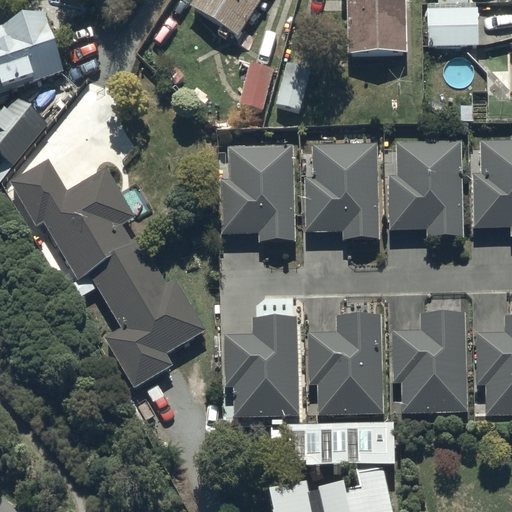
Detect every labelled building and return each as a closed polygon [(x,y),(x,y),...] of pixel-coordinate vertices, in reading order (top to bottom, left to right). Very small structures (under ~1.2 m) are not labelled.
[(197,0),(189,14),(238,44),(265,0),(197,0)] [(404,0),(339,0),(340,6),(345,5),(348,63),(408,60),(404,0)] [(478,13),(425,14),(425,21),(428,21),(428,54),(459,53),(459,57),(468,56),(468,52),(479,51),(478,13)] [(0,99),(63,81),(44,20),(0,32),(0,99)] [(273,73),(249,67),(238,111),(262,117),(273,73)] [(311,73),(285,67),(274,111),(300,118),(311,73)] [(15,103),(0,121),(0,186),(47,129),(15,103)] [(450,167),(452,221),(489,220),(489,228),(511,227),(511,132),(458,134),(459,167),(450,167)] [(365,169),(367,222),(404,221),(405,230),(440,229),(438,134),(373,136),(374,168),(365,169)] [(281,181),(283,235),(320,234),(320,242),(356,241),(354,147),(289,149),(290,181),(281,181)] [(198,186),(199,239),(237,239),(237,247),(272,246),(270,151),(206,153),(207,186),(198,186)] [(55,270),(75,305),(98,292),(102,299),(120,332),(103,341),(134,396),(174,373),(167,361),(206,339),(176,285),(166,290),(141,246),(135,250),(124,231),(134,225),(106,174),(67,196),(50,165),(10,187),(36,233),(42,230),(62,266),(55,270)] [(399,324),(370,324),(370,377),(379,376),(379,405),(444,404),(443,307),(398,308),(399,324)] [(314,326),(285,327),(286,379),(294,379),(295,408),(359,407),(358,310),(314,310),(314,326)] [(483,327),(454,327),(455,380),(464,379),(464,408),(511,407),(511,310),(483,310),(483,327)] [(238,337),(209,337),(209,389),(218,389),(219,418),(283,417),(282,320),(238,321),(238,337)] [(306,475),(311,475),(341,475),(355,474),(355,487),(383,487),(382,474),(394,474),(393,428),(286,431),(286,435),(279,435),(280,451),(287,451),(287,471),(306,471),(306,475)] [(306,498),(268,506),(269,511),(345,511),(343,499),(308,507),(306,498)]
